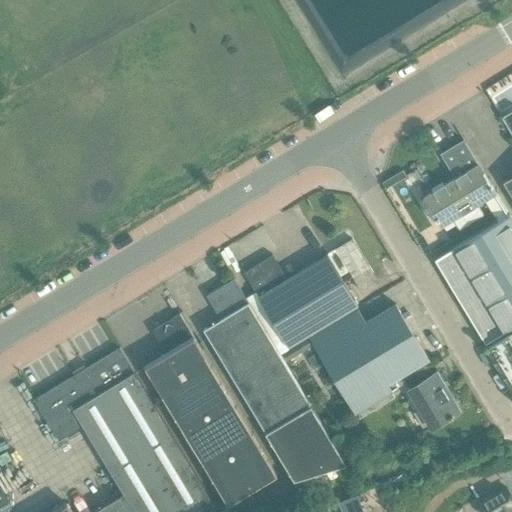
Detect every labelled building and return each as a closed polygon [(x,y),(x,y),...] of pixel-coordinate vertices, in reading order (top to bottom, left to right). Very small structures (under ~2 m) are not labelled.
[(511,109),(501,116),(511,135),(511,109)] [(454,177),(422,197),(439,225),(441,228),(446,225),(452,221),(458,230),(484,215),(478,206),(485,202),(497,223),(508,216),(496,195),(497,194),(464,139),(440,154),(454,177)] [(402,179),(399,173),(382,183),(385,189),(402,179)] [(511,175),(503,181),(511,195),(511,175)] [(455,248),(436,259),(486,344),(511,328),(511,218),(510,215),(508,216),(497,223),(455,248)] [(424,236),(416,237),(423,250),(429,245),(424,236)] [(357,305),(339,276),(349,270),(335,249),(287,279),(272,255),(245,272),(256,290),(245,297),(278,353),(357,305)] [(233,278),(206,294),(221,319),(203,329),(294,480),(345,464),(278,353),(245,297),(233,278)] [(352,405),(388,383),(400,375),(424,361),(428,359),(395,304),(366,321),(357,307),(310,336),(352,405)] [(228,504),(277,474),(180,314),(153,330),(167,354),(145,367),(228,504)] [(511,386),(511,331),(488,346),(511,386)] [(208,511),(217,509),(120,348),(34,399),(59,440),(83,426),(124,494),(94,511),(72,511),(67,504),(54,511),(208,511)] [(436,372),(433,374),(424,361),(400,375),(432,427),(460,411),(436,372)] [(388,383),(352,405),(356,412),(392,390),(388,383)] [(0,506),(8,502),(0,487),(0,506)] [(511,511),(511,496),(506,487),(476,503),(482,511),(511,511)] [(362,511),(357,497),(339,504),(341,511),(362,511)]
